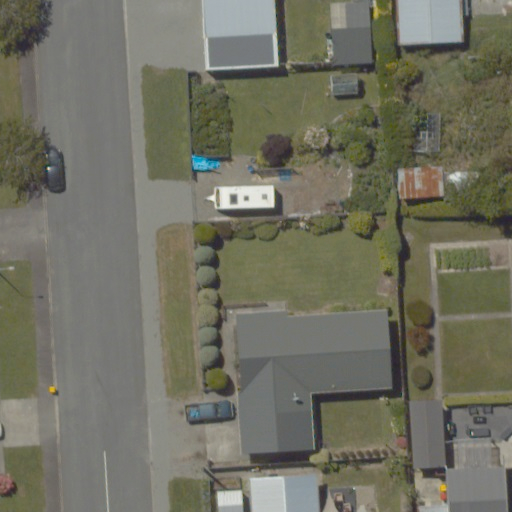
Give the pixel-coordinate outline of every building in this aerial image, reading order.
[(193,0),(195,61),(276,59),(274,0),(193,0)] [(370,0),(338,0),(323,1),(326,60),(373,58),(370,0)] [(390,0),(393,48),(462,45),(460,0),(390,0)] [(443,106),(410,108),(412,152),(446,150),(443,106)] [(243,154),(199,155),(200,183),(244,182),(243,154)] [(480,157),(394,161),(396,204),(482,200),(480,157)] [(385,307),(234,312),(239,449),(307,446),(305,386),(388,382),(385,307)] [(442,393),(406,393),(407,462),(444,461),(442,393)] [(416,511),(504,511),(503,462),(491,463),(490,431),(455,431),(456,464),(444,464),(444,498),(416,499),(416,511)] [(315,511),(313,469),(210,475),(212,511),(315,511)]
